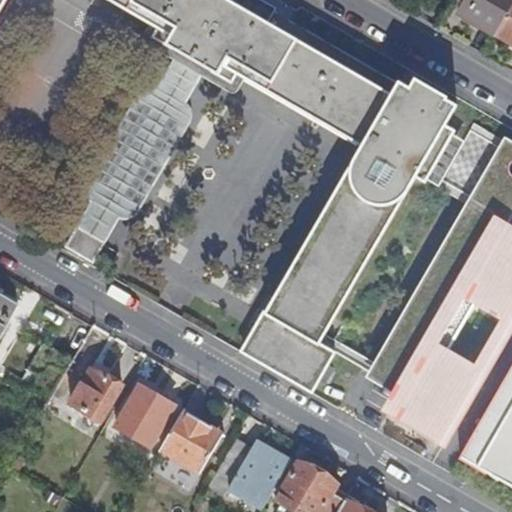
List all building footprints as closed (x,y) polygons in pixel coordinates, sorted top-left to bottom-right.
[(0,0),(0,18),(10,0),(104,0),(159,31),(154,41),(190,62),(166,105),(155,99),(152,100),(149,102),(148,104),(148,107),(150,109),(160,115),(114,193),(103,187),(102,188),(99,189),(97,191),(97,194),(98,197),(108,203),(90,235),(79,230),(68,249),(94,263),(105,244),(96,239),(114,207),(125,213),(129,212),(131,210),(132,206),(130,203),(120,197),(166,119),(177,125),(179,125),(180,124),(183,122),(184,119),(183,116),(171,109),(197,66),(234,87),(239,78),(364,149),(268,315),(265,313),(242,354),(243,355),(314,395),(337,355),(322,346),(332,327),(418,181),(427,186),(456,137),(457,135),(454,133),(459,125),(453,121),(459,111),(448,104),(450,102),(417,83),(412,93),(401,86),(394,98),(267,25),(265,30),(213,0),(0,0)] [(497,39),(511,12),(511,0),(471,0),(476,3),(466,21),(497,39)] [(511,12),(497,39),(511,47),(511,12)] [(148,107),(146,107),(101,186),(102,188),(103,187),(114,193),(160,115),(150,109),(148,107)] [(130,203),(132,206),(134,204),(179,128),(179,125),(177,125),(166,119),(120,197),(130,203)] [(511,150),(476,130),(449,176),(482,195),(388,359),(387,361),(422,381),(412,397),(398,422),(448,450),(491,374),(454,353),(480,308),(511,326),(511,150)] [(0,333),(3,335),(19,306),(0,294),(0,333)] [(388,359),(332,327),(322,346),(337,355),(412,397),(422,381),(387,361),(388,359)] [(52,405),(77,361),(48,345),(32,372),(44,378),(34,395),(52,405)] [(99,364),(74,408),(104,425),(125,389),(109,380),(114,372),(99,364)] [(511,379),(466,460),(511,486),(511,379)] [(143,388),(119,429),(154,448),(177,407),(143,388)] [(203,475),(226,436),(186,413),(163,452),(203,475)] [(255,449),(239,440),(211,489),(227,499),(232,491),(267,511),(294,463),(271,451),(269,455),(264,452),(267,448),(258,443),(255,449)] [(279,502),(296,511),(342,511),(351,497),(338,490),(341,485),(301,463),(279,502)] [(48,502),(61,510),(66,501),(53,493),(48,502)] [(377,511),(351,497),(342,511),(377,511)]
